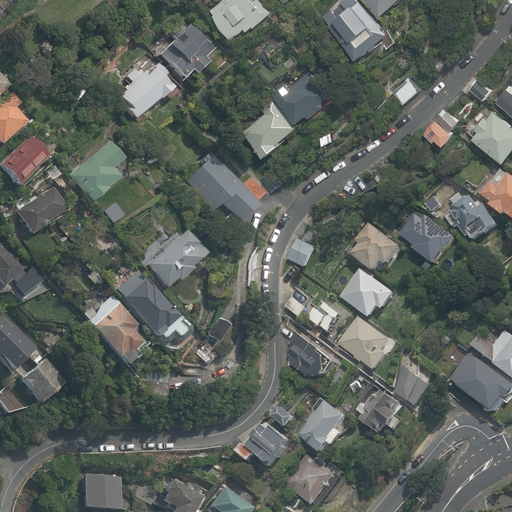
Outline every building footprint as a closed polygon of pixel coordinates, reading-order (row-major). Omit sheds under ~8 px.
[(258,0),(220,0),(211,9),(240,41),(250,32),(253,36),(277,14),(263,0),(259,0),(258,0)] [(402,47),(359,0),(346,0),(343,4),(351,12),(342,20),(332,10),(324,17),(366,64),(386,46),(393,54),(402,47)] [(369,0),(384,17),(404,0),(369,0)] [(187,27),(160,57),(188,82),(195,74),(201,79),(211,68),(204,62),(214,51),(187,27)] [(179,94),(167,80),(171,77),(155,60),(140,73),(135,67),(125,76),(131,83),(124,89),(127,93),(121,98),(127,105),(123,108),(138,125),(163,103),(165,106),(179,94)] [(285,79),(273,91),(304,125),(311,119),(314,121),(328,109),(325,106),(333,99),(322,87),(325,85),(311,69),(292,87),(285,79)] [(0,73),(0,98),(13,87),(0,73)] [(510,89),(500,104),(511,112),(511,75),(510,74),(503,84),(510,89)] [(422,89),(410,75),(392,90),(404,104),(422,89)] [(496,89),(481,79),(473,90),(490,99),(496,89)] [(11,94),(0,103),(0,141),(5,147),(30,123),(17,109),(22,105),(11,94)] [(301,132),(277,103),(249,127),(278,161),(292,149),(288,143),(301,132)] [(464,120),(448,109),(441,119),(457,131),(464,120)] [(483,134),(479,141),(511,163),(511,124),(497,114),(492,120),(490,119),(481,132),(483,134)] [(452,131),(437,122),(432,131),(447,140),(452,131)] [(0,163),(19,182),(47,154),(26,134),(0,161),(0,163)] [(107,141),(68,174),(90,200),(117,176),(110,169),(122,159),(107,141)] [(213,153),(185,176),(211,206),(220,199),(237,220),(256,205),(213,153)] [(511,177),(504,172),(487,198),(500,206),(497,210),(511,219),(511,177)] [(53,186),(14,209),(29,234),(48,223),(46,220),(66,208),(53,186)] [(477,196),(448,215),(460,232),(464,229),(473,242),(477,240),(481,245),(505,230),(488,205),(484,208),(477,196)] [(425,219),(417,214),(402,234),(418,245),(416,249),(439,264),(459,237),(428,215),(425,219)] [(404,247),(369,222),(356,240),(360,243),(352,253),(377,271),(384,261),(391,266),(404,247)] [(203,252),(184,229),(145,262),(166,287),(190,267),(188,264),(203,252)] [(318,247),(299,239),(290,258),(308,267),(318,247)] [(23,267),(0,241),(0,279),(5,285),(23,267)] [(399,293),(362,268),(342,296),(374,318),(382,306),(388,310),(399,293)] [(39,270),(29,280),(44,296),(54,286),(39,270)] [(147,278),(125,298),(162,343),(168,343),(173,338),(177,340),(182,340),(192,332),(192,327),(147,278)] [(139,326),(113,297),(86,317),(126,367),(137,357),(133,352),(146,341),(136,330),(139,326)] [(320,312),(318,315),(295,298),(288,308),(310,324),(312,321),(338,341),(352,322),(329,305),(323,314),(320,312)] [(1,314),(0,315),(0,356),(2,355),(14,368),(34,348),(1,314)] [(393,339),(359,316),(339,343),(378,370),(390,353),(386,349),(393,339)] [(227,324),(216,318),(207,336),(218,342),(227,324)] [(493,345),(478,333),(470,344),(511,375),(511,334),(505,329),(493,345)] [(300,332),(293,341),(299,346),(293,354),(297,357),(298,366),(312,377),(328,376),(333,371),(330,357),(323,353),(326,349),(300,332)] [(511,391),(511,382),(471,352),(453,379),(497,411),(511,391)] [(47,360),(22,379),(40,403),(65,384),(47,360)] [(403,362),(396,388),(419,404),(432,382),(403,362)] [(7,382),(0,388),(0,405),(11,419),(27,407),(7,382)] [(369,416),(365,420),(383,432),(390,423),(396,427),(405,414),(401,411),(406,404),(386,390),(373,409),(366,404),(361,411),(369,416)] [(349,417),(326,400),(299,435),(325,454),(333,444),(337,447),(347,434),(340,429),(349,417)] [(282,405),(274,416),(293,428),(300,417),(282,405)] [(264,424),(249,445),(277,465),(282,457),(285,460),(293,449),(290,447),(294,441),(273,426),(271,430),(264,424)] [(337,473),(308,452),(286,481),(316,503),(337,473)] [(121,474),(75,469),(73,493),(82,494),(81,504),(117,508),(121,474)] [(188,511),(198,495),(169,479),(158,499),(172,506),(168,511),(188,511)] [(245,511),(251,504),(221,485),(207,505),(214,510),(212,511),(245,511)]
